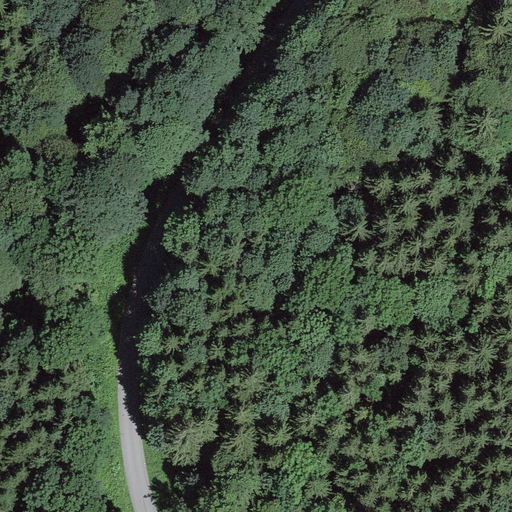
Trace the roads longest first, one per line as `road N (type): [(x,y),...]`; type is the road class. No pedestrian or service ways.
road 1 (unclassified): [(306,0),(209,137),(136,301),(125,423),(141,511)]
road 2 (track): [(135,473),(278,459),(403,476),(511,461)]
